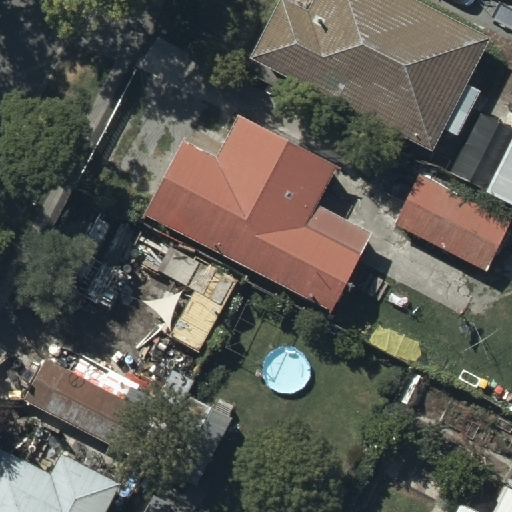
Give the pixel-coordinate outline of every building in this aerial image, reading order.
[(280,0),(251,55),(435,150),(488,48),(395,0),(313,0),(307,12),(285,0),(280,0)] [(511,106),(509,105),(474,172),(511,191),(511,106)] [(147,208),(339,308),(369,252),(308,220),(338,164),(239,113),(217,156),(183,139),(147,208)] [(397,221),(490,269),(511,225),(420,177),(397,221)] [(31,396),(140,452),(159,416),(50,360),(31,396)] [(231,419),(181,392),(146,459),(196,486),(231,419)] [(0,511),(108,511),(124,482),(65,452),(54,472),(0,444),(0,511)]
